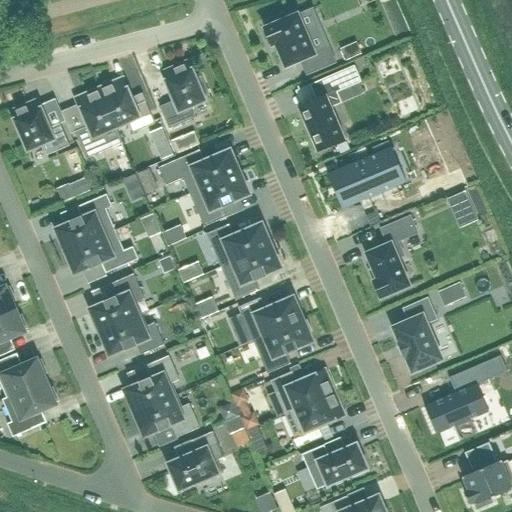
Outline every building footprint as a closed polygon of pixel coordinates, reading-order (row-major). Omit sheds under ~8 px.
[(268,26),(264,28),(271,45),(275,44),(285,67),(300,60),(306,75),(335,62),(329,46),(314,53),(297,14),(283,20),(282,16),(266,23),(268,26)] [(188,62),(162,73),(174,100),(159,107),(169,129),(194,118),(190,107),(204,100),(203,97),(209,95),(201,77),(195,79),(188,62)] [(298,107),(317,151),(344,139),(331,107),(341,103),(336,92),(361,82),(354,65),(310,84),(316,99),(298,107)] [(122,79),(99,89),(115,127),(128,122),(132,133),(154,124),(145,101),(133,106),(122,79)] [(74,132),(85,158),(109,148),(105,132),(115,127),(99,89),(76,99),(88,126),(74,132)] [(48,127),(37,101),(11,112),(27,150),(42,144),(47,155),(69,146),(59,122),(48,127)] [(172,144),(192,135),(189,128),(168,137),(172,144)] [(148,137),(152,156),(166,153),(161,134),(148,137)] [(194,138),(172,145),(175,155),(197,148),(194,138)] [(391,146),(327,174),(327,175),(332,173),(345,206),(341,207),(342,209),(406,182),(405,180),(398,184),(392,171),(394,169),(392,163),(389,164),(384,151),(391,148),(391,146)] [(183,178),(189,193),(239,172),(230,150),(204,161),(199,150),(158,168),(166,186),(183,178)] [(249,194),(239,172),(189,193),(204,227),(227,216),(223,207),(234,202),(233,201),(249,194)] [(71,200),(88,194),(84,183),(67,188),(71,200)] [(65,251),(114,230),(106,209),(112,207),(106,194),(77,207),(81,217),(70,221),(70,223),(55,229),(65,251)] [(403,255),(397,241),(416,233),(409,217),(381,229),(387,244),(365,253),(376,279),(373,281),(380,298),(409,285),(398,258),(403,255)] [(221,267),(271,246),(261,224),(234,235),(229,224),(207,234),(221,267)] [(114,230),(65,251),(74,273),(89,267),(90,268),(101,263),(105,273),(138,259),(133,247),(123,251),(114,230)] [(271,246),(221,267),(235,300),(259,290),(255,280),(265,275),(265,274),(280,268),(271,246)] [(90,309),(100,332),(142,314),(137,302),(144,299),(133,274),(110,284),(115,297),(104,301),(105,303),(90,309)] [(0,315),(15,309),(11,301),(15,300),(9,287),(6,288),(5,286),(0,288),(0,315)] [(252,340),(302,319),(292,297),(265,309),(260,298),(238,307),(252,340)] [(407,321),(393,327),(412,371),(441,359),(426,324),(437,320),(428,297),(402,308),(407,321)] [(15,309),(0,315),(0,355),(9,352),(4,340),(24,332),(23,329),(27,328),(21,315),(18,316),(15,309)] [(100,332),(109,355),(124,348),(125,349),(136,345),(140,355),(164,345),(154,323),(147,326),(142,314),(100,332)] [(302,319),(252,340),(267,374),(290,363),(286,354),(297,349),(296,348),(312,341),(308,333),(312,331),(307,319),(303,321),(302,319)] [(169,357),(176,370),(207,355),(200,342),(169,357)] [(11,356),(0,360),(0,383),(6,398),(7,398),(46,382),(43,374),(46,373),(40,360),(37,361),(36,359),(16,367),(11,356)] [(125,390),(134,413),(176,395),(171,383),(179,380),(168,356),(145,366),(150,378),(139,382),(139,383),(125,390)] [(270,381),(284,414),(333,393),(324,371),(297,382),(292,371),(270,381)] [(6,398),(2,399),(11,422),(7,424),(12,437),(41,425),(36,413),(55,404),(54,402),(58,400),(52,387),(49,389),(46,382),(7,398),(6,398)] [(476,383),(424,406),(424,407),(426,406),(432,419),(438,432),(436,433),(436,434),(488,412),(488,411),(486,411),(475,385),(476,384),(476,383)] [(333,393),(284,414),(293,437),(292,442),(294,448),(323,436),(320,427),(321,424),(343,415),(333,393)] [(176,395),(134,413),(145,438),(160,432),(160,431),(171,426),(176,438),(199,427),(189,404),(182,407),(176,395)] [(195,452),(168,464),(179,489),(222,471),(217,460),(224,457),(213,431),(191,441),(195,452)] [(473,503),(476,510),(493,502),(490,497),(511,488),(511,487),(511,485),(511,484),(511,473),(507,461),(502,463),(501,460),(496,462),(488,443),(465,453),(471,466),(472,465),(475,471),(462,477),(467,490),(463,492),(469,504),(473,503)] [(328,456),(323,445),(301,455),(316,489),(366,468),(356,444),(328,456)] [(347,495),(319,505),(321,511),(384,511),(378,496),(351,506),(347,495)] [(273,511),(268,497),(255,501),(259,511),(273,511)]
